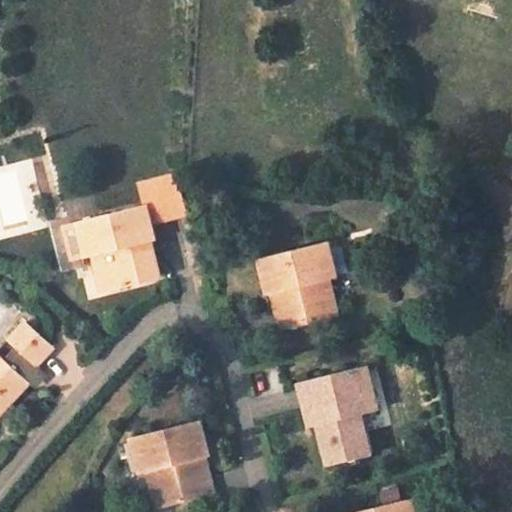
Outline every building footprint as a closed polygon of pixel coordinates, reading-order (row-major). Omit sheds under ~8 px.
[(177,190),(136,200),(144,234),(185,225),(177,190)] [(79,233),(83,249),(91,287),(147,273),(139,235),(144,234),(136,200),(82,213),(87,231),(79,233)] [(79,233),(87,231),(82,213),(67,216),(74,252),(83,249),(79,233)] [(337,272),(329,238),(313,242),(318,261),(325,258),(329,274),(337,272)] [(313,242),(260,256),(268,289),(274,288),(283,327),(338,312),(329,274),(325,258),(318,261),(313,242)] [(27,324),(0,352),(0,417),(6,411),(29,387),(41,374),(37,369),(54,350),(27,324)] [(361,369),(371,409),(380,408),(370,367),(361,369)] [(315,410),(320,428),(329,462),(373,452),(363,412),(371,409),(361,369),(301,385),(308,411),(315,410)] [(35,393),(48,380),(41,374),(29,387),(35,393)] [(308,411),(312,430),(320,428),(315,410),(308,411)] [(141,457),(145,472),(154,509),(209,495),(200,458),(206,457),(197,423),(143,437),(147,455),(141,457)] [(147,455),(143,437),(128,440),(136,474),(145,472),(141,457),(147,455)] [(398,505),(399,511),(417,511),(414,501),(398,505)]
